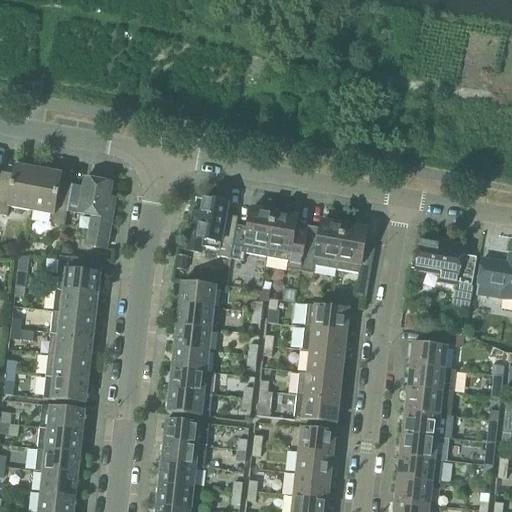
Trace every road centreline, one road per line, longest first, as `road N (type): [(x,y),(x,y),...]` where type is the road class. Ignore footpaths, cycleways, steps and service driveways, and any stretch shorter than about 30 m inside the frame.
road 1 (unclassified): [(117,511),(159,156)]
road 2 (residential): [(362,511),(383,316),(406,199)]
road 3 (residential): [(406,199),(159,156)]
road 4 (unclassified): [(159,156),(0,127)]
